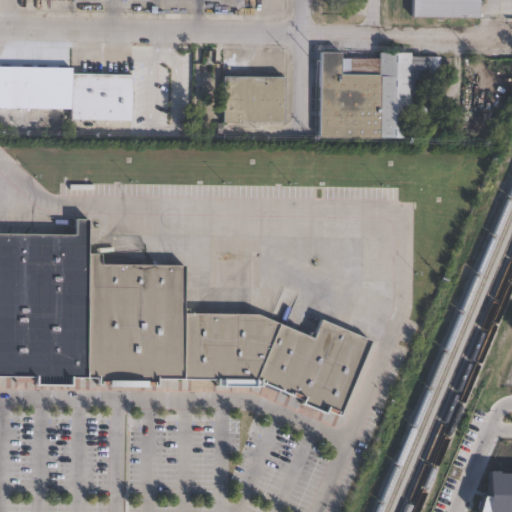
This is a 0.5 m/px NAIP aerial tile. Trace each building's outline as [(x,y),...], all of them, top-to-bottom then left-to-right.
[(475,0),(475,20),(408,17),(408,0),(475,0)] [(434,53),(434,67),(443,67),(443,74),(433,74),(433,77),(420,77),(420,95),(408,94),(408,112),(404,112),(404,134),(313,133),(314,49),(334,49),(334,54),(373,54),(373,49),(404,49),(404,52),(434,53)] [(152,62),(151,83),(131,83),(131,61),(152,62)] [(128,73),(127,119),(67,117),(67,107),(0,105),(0,64),(68,66),(68,72),(128,73)] [(181,134),(166,134),(167,69),(181,69),(181,134)] [(280,73),(279,119),(220,118),(220,73),(280,73)] [(179,312),(253,314),(306,338),(313,318),(364,338),(334,411),(251,376),(179,376),(0,375),(0,237),(71,237),(71,223),(96,224),(96,263),(180,263),(179,312)] [(511,511),(511,470),(481,470),(480,511),(511,511)]
